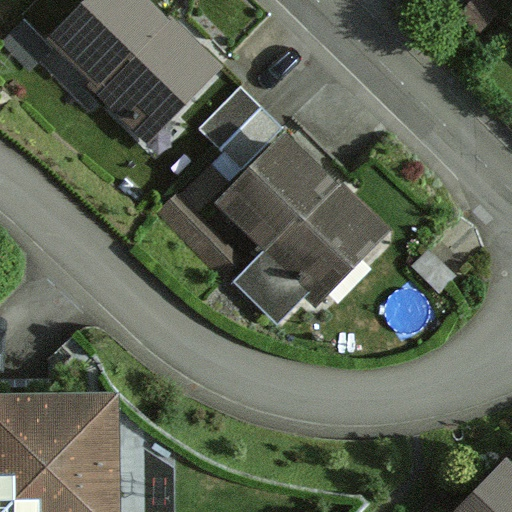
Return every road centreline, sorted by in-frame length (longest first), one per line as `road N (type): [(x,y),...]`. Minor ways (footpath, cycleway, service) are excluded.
road 1 (residential): [(0,187),(156,325),(241,374),(332,400),(422,394),(492,361),(511,340)]
road 2 (unclassified): [(511,191),(316,0)]
